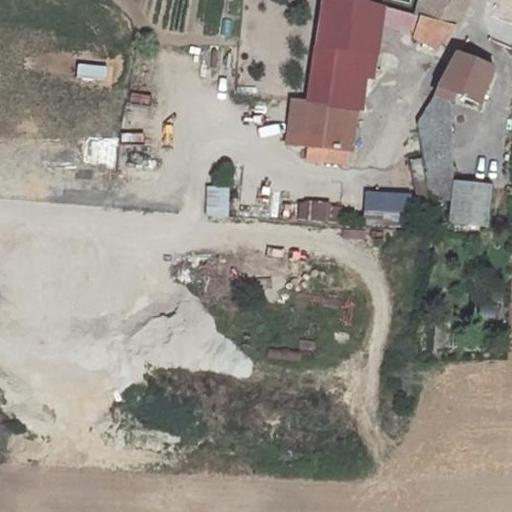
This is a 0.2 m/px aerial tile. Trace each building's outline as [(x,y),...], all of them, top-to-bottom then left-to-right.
[(414,35),(411,38),(436,51),(454,31),(467,0),(419,0),(415,16),(360,0),(324,0),(307,102),(294,100),(287,144),(307,146),(350,151),(352,137),(358,138),(359,127),(353,126),(361,74),(373,76),(380,24),(414,35)] [(456,54),(439,87),(429,102),(444,108),(444,98),(451,101),(454,95),(478,104),(492,70),(456,54)] [(422,113),(416,121),(420,149),(452,148),(451,101),(444,98),(444,108),(429,102),(422,113)] [(307,146),(305,159),(349,164),(350,151),(307,146)] [(452,148),(420,149),(425,179),(452,176),(452,148)] [(452,176),(425,179),(429,202),(452,199),(452,176)] [(456,183),(450,222),(485,226),(490,188),(456,183)] [(209,218),(232,218),(233,187),(210,186),(209,218)] [(412,220),(413,193),(368,192),(367,220),(412,220)] [(342,224),(344,203),(303,199),(301,220),(342,224)] [(441,229),(429,303),(466,309),(478,235),(441,229)] [(29,256),(28,275),(84,277),(84,250),(45,249),(45,256),(29,256)]
